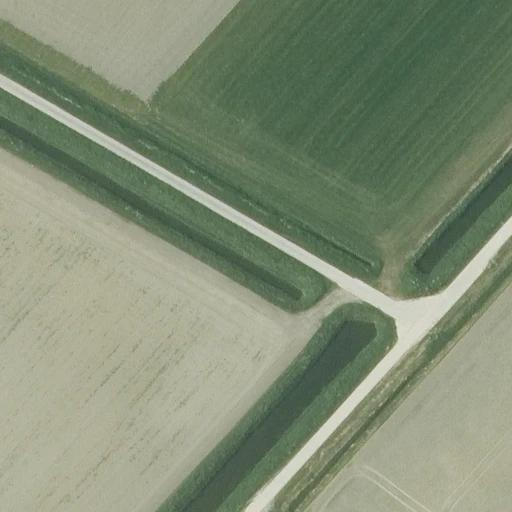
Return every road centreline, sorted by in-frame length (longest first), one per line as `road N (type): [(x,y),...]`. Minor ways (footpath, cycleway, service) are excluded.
road 1 (unclassified): [(419,328),(330,269),(0,84)]
road 2 (unclassified): [(254,511),(419,328)]
road 3 (unclassified): [(419,328),(511,225)]
